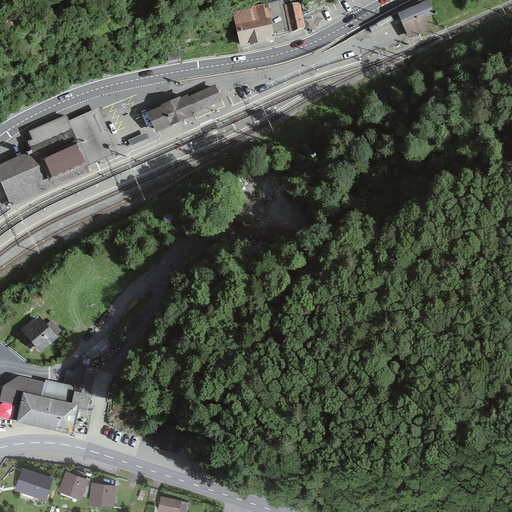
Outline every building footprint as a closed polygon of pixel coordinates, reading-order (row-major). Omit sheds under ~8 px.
[(290,0),(285,0),(235,11),(243,44),(271,38),(304,27),(299,4),(291,5),(290,0)] [(431,14),(427,3),(402,14),(412,36),(430,28),(425,17),(431,14)] [(392,16),(370,28),(372,32),(394,20),(392,16)] [(168,53),(169,61),(180,59),(178,51),(168,53)] [(215,86),(189,98),(196,114),(222,102),(215,86)] [(156,135),(197,117),(196,114),(189,98),(188,96),(181,99),(181,98),(160,107),(161,108),(147,114),(156,135)] [(98,109),(69,122),(73,131),(78,142),(80,142),(89,165),(117,153),(98,109)] [(28,142),(31,149),(73,131),(69,122),(66,116),(29,132),(33,140),(28,142)] [(11,208),(90,173),(89,170),(91,169),(89,165),(80,142),(78,142),(73,131),(31,149),(32,152),(0,165),(0,181),(8,202),(11,208)] [(147,132),(128,141),(131,147),(150,139),(147,132)] [(302,147),(308,156),(313,153),(306,144),(302,147)] [(24,329),(41,349),(55,337),(40,319),(37,317),(24,329)] [(92,410),(86,409),(95,369),(84,366),(78,370),(74,390),(29,380),(7,384),(0,399),(0,415),(87,434),(92,410)] [(169,449),(177,451),(182,430),(165,427),(162,437),(159,436),(157,446),(158,446),(159,443),(170,446),(169,449)] [(37,491),(36,495),(44,497),(50,480),(24,471),(19,485),(37,491)] [(67,474),(61,489),(80,496),(86,481),(67,474)] [(106,502),(106,506),(111,507),(114,488),(94,485),(92,500),(106,502)] [(161,511),(178,511),(179,511),(182,511),(185,511),(188,503),(161,496),(158,511),(161,511)]
